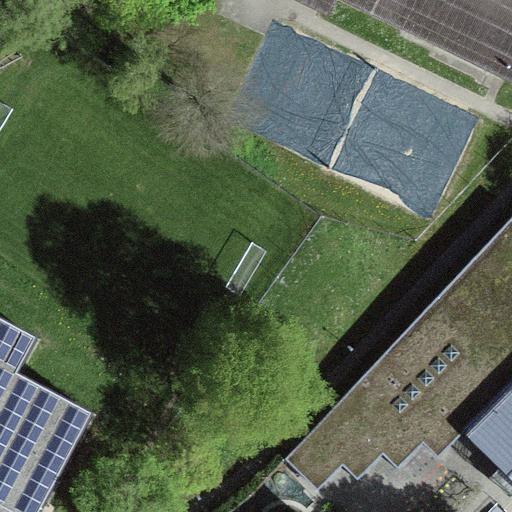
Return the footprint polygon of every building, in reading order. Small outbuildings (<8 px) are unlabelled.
[(511,0),(344,0),(511,81),(511,0)] [(511,215),(384,351),(465,432),(470,437),(511,395),(511,215)] [(0,321),(0,511),(40,511),(92,416),(17,376),(36,341),(0,321)] [(450,445),(465,432),(384,351),(310,430),(356,480),(383,455),(395,468),(436,431),(450,445)] [(511,395),(470,437),(468,439),(511,482),(511,395)]
